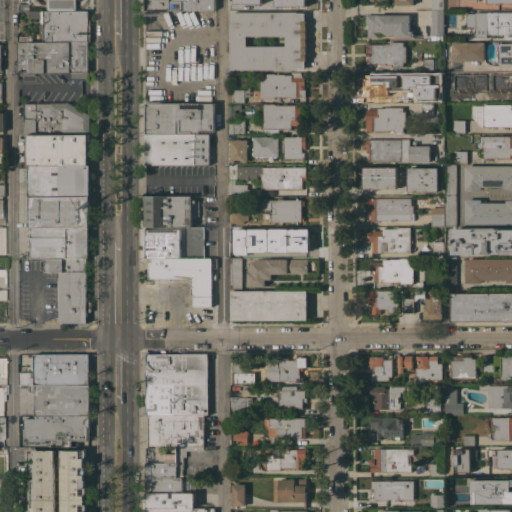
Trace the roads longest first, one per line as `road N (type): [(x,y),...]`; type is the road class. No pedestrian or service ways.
road 1 (residential): [(339,511),(339,0)]
road 2 (residential): [(511,337),(176,336)]
road 3 (secondary): [(118,47),(107,58),(105,218),(118,237)]
road 4 (secondary): [(118,237),(128,218),(129,58),(118,47)]
